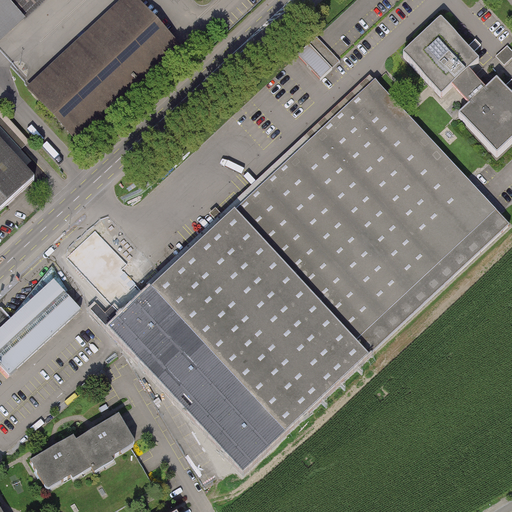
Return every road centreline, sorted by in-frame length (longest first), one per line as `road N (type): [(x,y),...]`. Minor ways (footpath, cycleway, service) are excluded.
road 1 (primary): [(0,270),(296,0)]
road 2 (residential): [(202,511),(122,376)]
